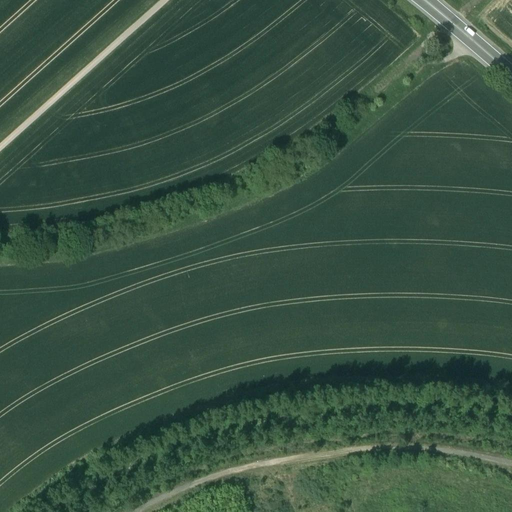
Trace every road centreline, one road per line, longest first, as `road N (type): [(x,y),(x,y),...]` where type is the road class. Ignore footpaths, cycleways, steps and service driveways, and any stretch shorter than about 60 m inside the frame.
road 1 (track): [(511,462),(411,449),(367,452),(225,476),(133,511)]
road 2 (unclassified): [(165,0),(0,149)]
